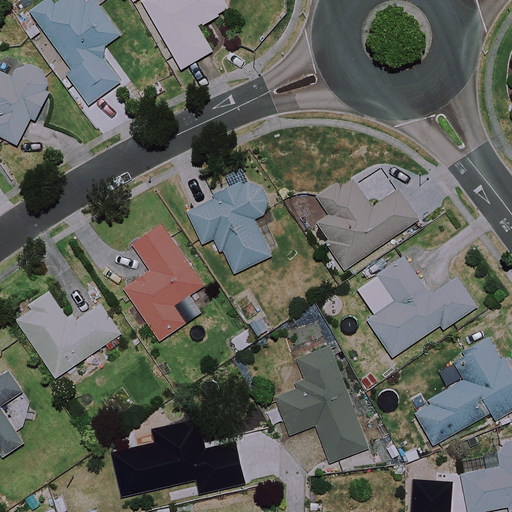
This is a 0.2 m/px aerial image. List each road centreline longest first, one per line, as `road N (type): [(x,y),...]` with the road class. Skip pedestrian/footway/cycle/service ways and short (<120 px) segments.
road 1 (residential): [(0,239),(163,141),(344,64)]
road 2 (residential): [(511,214),(423,86)]
